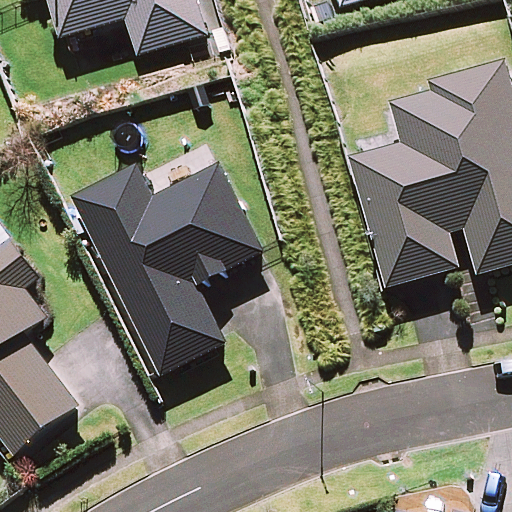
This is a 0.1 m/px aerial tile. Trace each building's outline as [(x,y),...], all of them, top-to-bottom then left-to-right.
[(217,42),(204,0),(53,0),(67,47),(133,28),(143,63),(217,42)] [(341,0),(345,12),(384,0),(341,0)] [(359,167),(394,296),(466,276),(457,241),(472,237),(485,283),(511,275),(511,75),(511,73),(440,92),(442,100),(397,112),(408,154),(359,167)] [(267,264),(224,176),(158,208),(143,177),(81,208),(167,384),(230,353),(202,296),(267,264)] [(30,297),(43,288),(15,249),(2,258),(0,256),(0,445),(16,468),(85,418),(32,345),(53,329),(30,297)]
